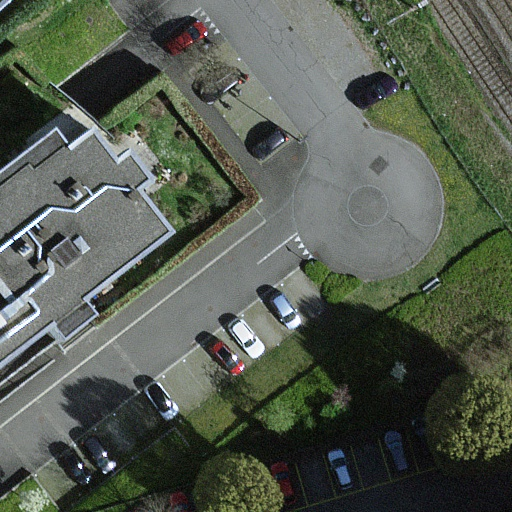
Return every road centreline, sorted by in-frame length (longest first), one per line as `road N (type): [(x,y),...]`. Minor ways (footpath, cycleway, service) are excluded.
road 1 (residential): [(311,224),(0,462)]
road 2 (residential): [(311,224),(329,247),(359,257),(386,250),(408,229),(414,201),(407,178),(388,158),(344,153)]
road 3 (residential): [(229,0),(344,153)]
road 4 (residential): [(394,511),(511,478)]
